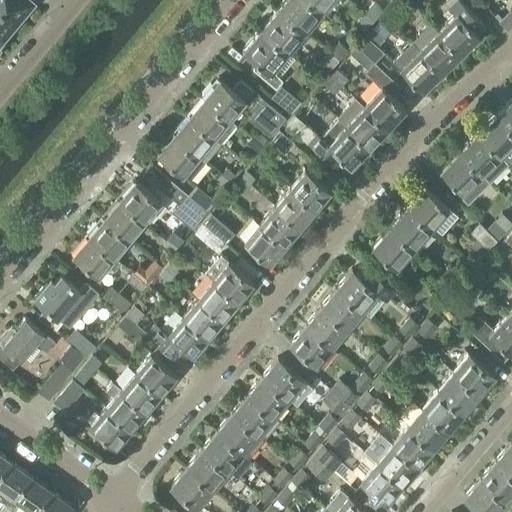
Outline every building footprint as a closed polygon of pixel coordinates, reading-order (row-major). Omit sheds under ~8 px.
[(0,0),(0,4),(15,18),(22,10),(23,11),(31,1),(30,0),(0,0)] [(307,0),(283,0),(276,8),(307,34),(324,14),(307,0)] [(307,0),(324,14),(335,0),(307,0)] [(412,5),(406,0),(395,0),(394,2),(406,12),(412,5)] [(456,11),(438,29),(460,52),(479,33),(476,30),(483,24),(460,0),(447,0),(446,1),(456,11)] [(499,0),(492,9),(506,21),(511,13),(511,9),(500,0),(499,0)] [(373,1),(363,12),(372,20),(382,9),(373,1)] [(15,18),(0,5),(0,35),(6,28),(7,29),(16,18),(15,18)] [(276,8),(259,28),(287,51),(290,54),(307,34),(276,8)] [(372,20),(363,12),(354,22),(364,30),(372,20)] [(431,22),(412,40),(419,47),(441,70),(460,52),(438,29),(431,22)] [(365,35),(377,45),(384,37),(372,26),(365,35)] [(259,28),(242,49),(255,60),(251,67),(275,87),(282,79),(273,69),(287,51),(259,28)] [(377,45),(365,35),(364,34),(355,44),(373,60),(382,50),(377,45)] [(327,51),(337,59),(347,48),(338,39),(327,51)] [(412,40),(392,59),(399,66),(421,89),(441,70),(419,47),(412,40)] [(337,59),(327,51),(318,61),(328,70),(337,59)] [(380,85),(363,104),(387,126),(405,106),(391,93),(398,84),(373,60),(364,70),(380,85)] [(328,75),(340,85),(348,77),(336,66),(328,75)] [(340,85),(328,75),(322,82),(334,93),(340,85)] [(219,77),(203,96),(229,118),(252,90),(240,79),(232,88),(219,77)] [(272,96),(289,111),(298,100),(280,86),(272,96)] [(203,96),(188,115),(213,136),(220,142),(236,123),(229,118),(203,96)] [(254,109),(249,115),(256,121),(271,133),(284,117),(266,101),(259,96),(251,106),(254,109)] [(354,96),(337,116),(338,117),(345,123),(369,145),(387,126),(363,104),(354,96)] [(511,97),(496,113),(511,129),(511,97)] [(293,113),(285,123),(310,144),(318,135),(293,113)] [(511,129),(496,113),(477,131),(500,154),(511,142),(511,129)] [(188,115),(172,133),(198,155),(205,160),(220,142),(213,136),(188,115)] [(318,135),(310,144),(333,166),(342,157),(350,165),(369,145),(345,123),(338,117),(320,136),(318,135)] [(279,129),(270,140),(280,148),(289,137),(279,129)] [(257,130),(252,137),(260,144),(266,137),(257,130)] [(477,131),(459,150),(489,181),(508,163),(500,155),(500,154),(477,131)] [(172,133),(156,152),(182,174),(189,179),(205,160),(198,155),(172,133)] [(260,144),(252,137),(247,142),(256,149),(260,144)] [(459,150),(439,169),(453,183),(450,186),(467,203),(489,181),(459,150)] [(226,166),(220,173),(231,182),(236,175),(226,166)] [(304,167),(289,186),(314,207),(330,188),(304,167)] [(245,168),(239,176),(249,183),(255,176),(245,168)] [(231,182),(220,173),(216,178),(227,187),(231,182)] [(249,183),(239,176),(234,182),(244,189),(249,183)] [(134,178),(118,197),(143,218),(159,199),(134,178)] [(196,185),(189,194),(207,209),(214,201),(196,185)] [(424,185),(406,205),(430,226),(448,206),(424,185)] [(289,186),(274,204),(299,225),(314,207),(289,186)] [(189,194),(182,202),(200,217),(207,209),(189,194)] [(143,218),(118,197),(103,216),(128,237),(143,218)] [(200,217),(182,202),(174,211),(192,226),(200,217)] [(274,204),(259,222),(284,243),(299,225),(274,204)] [(406,205),(389,225),(413,246),(430,226),(406,205)] [(511,222),(511,221),(501,211),(493,219),(505,231),(511,222)] [(210,212),(202,222),(225,241),(233,232),(210,212)] [(103,216),(87,234),(113,255),(128,237),(103,216)] [(225,241),(202,222),(194,231),(217,251),(225,241)] [(284,243),(259,222),(243,240),(268,262),(284,243)] [(497,238),(479,223),(471,232),(476,236),(469,243),(482,255),(497,238)] [(413,246),(389,225),(371,245),(395,267),(413,246)] [(167,237),(177,246),(182,239),(172,231),(167,237)] [(113,255),(87,234),(71,253),(97,274),(106,263),(114,269),(121,261),(113,255)] [(177,246),(167,237),(162,243),(172,251),(177,246)] [(511,244),(505,237),(498,245),(508,255),(511,251),(511,244)] [(193,258),(199,251),(188,242),(182,248),(193,258)] [(220,253),(204,271),(212,278),(237,299),(253,280),(227,259),(220,253)] [(162,267),(172,275),(178,268),(168,260),(162,267)] [(172,275),(162,267),(157,273),(167,282),(172,275)] [(136,274),(145,282),(151,277),(141,268),(136,274)] [(352,268),(336,287),(362,308),(369,314),(385,296),(386,297),(393,289),(369,268),(362,276),(352,268)] [(145,282),(136,274),(132,270),(126,277),(140,289),(145,282)] [(453,281),(441,271),(435,279),(446,289),(453,281)] [(54,281),(51,279),(35,298),(57,316),(75,294),(86,303),(92,296),(81,287),(79,289),(61,274),(54,281)] [(212,278),(197,295),(222,317),(237,299),(212,278)] [(410,292),(429,308),(438,298),(418,282),(410,292)] [(121,311),(129,302),(130,301),(111,286),(103,296),(121,311)] [(362,308),(336,287),(321,304),(346,326),(362,308)] [(197,295),(182,313),(207,335),(222,317),(197,295)] [(133,304),(125,314),(134,322),(142,312),(133,304)] [(321,304),(306,322),(331,344),(346,326),(321,304)] [(480,319),(470,330),(500,358),(502,356),(508,350),(511,353),(511,352),(511,317),(506,312),(490,328),(480,319)] [(157,322),(148,332),(181,360),(189,351),(192,353),(207,335),(182,313),(167,331),(157,322)] [(134,322),(125,314),(117,323),(139,343),(147,333),(134,322)] [(0,337),(0,356),(1,357),(3,356),(12,364),(10,365),(11,366),(36,339),(46,348),(52,341),(43,332),(26,316),(15,328),(11,324),(0,337)] [(407,332),(416,322),(409,316),(400,326),(407,332)] [(435,324),(427,317),(418,328),(426,334),(435,324)] [(331,344),(306,322),(290,341),(316,362),(331,344)] [(72,343),(85,354),(93,345),(74,328),(65,338),(66,339),(66,338),(72,343)] [(393,354),(402,341),(393,333),(383,346),(393,354)] [(411,355),(421,343),(411,335),(401,347),(411,355)] [(72,343),(59,358),(62,361),(38,390),(48,398),(85,354),(72,343)] [(135,369),(160,390),(176,372),(150,350),(135,369)] [(378,372),(387,359),(377,351),(368,364),(378,372)] [(86,359),(95,367),(101,360),(92,353),(86,359)] [(396,373),(406,361),(396,353),(386,364),(396,373)] [(453,371),(478,393),(494,374),(469,353),(453,371)] [(277,356),(261,375),(286,397),(302,378),(277,356)] [(95,367),(86,359),(74,374),(83,382),(95,367)] [(135,369),(120,387),(145,408),(160,390),(135,369)] [(363,389),(372,377),(363,370),(353,381),(363,389)] [(382,371),(371,383),(380,391),(391,379),(382,371)] [(453,371),(438,389),(463,411),(478,393),(453,371)] [(286,397),(261,375),(245,393),(271,415),(272,414),(286,397)] [(72,378),(53,400),(63,408),(81,386),(72,378)] [(356,393),(338,378),(330,388),(348,403),(356,393)] [(113,395),(104,405),(130,427),(145,408),(120,387),(113,381),(106,389),(113,395)] [(330,388),(322,397),(333,406),(340,412),(348,403),(330,388)] [(365,409),(375,397),(366,389),(356,402),(365,409)] [(438,389),(423,407),(448,428),(463,411),(438,389)] [(271,415),(245,393),(230,412),(262,438),(278,418),(272,414),(271,415)] [(130,427),(104,405),(89,424),(93,427),(90,430),(98,437),(101,434),(114,445),(130,427)] [(328,411),(317,423),(327,432),(338,419),(336,417),(340,412),(333,406),(329,411),(328,411)] [(350,427),(360,414),(350,407),(340,419),(350,427)] [(448,428),(423,407),(407,425),(432,446),(448,428)] [(262,438),(230,412),(215,430),(240,452),(241,450),(247,455),(262,438)] [(432,446),(407,425),(398,418),(392,425),(401,433),(392,443),(417,464),(432,446)] [(335,445),(345,433),(335,425),(325,437),(335,445)] [(312,449),(322,437),(313,429),(302,441),(312,449)] [(215,430),(199,448),(224,470),(240,452),(215,430)] [(511,442),(495,459),(511,473),(511,442)] [(314,453),(332,468),(340,458),(322,443),(314,453)] [(417,464),(392,443),(377,461),(402,482),(417,464)] [(297,467),(307,455),(296,446),(286,459),(297,467)] [(199,448),(184,467),(209,488),(224,470),(199,448)] [(0,451),(0,468),(8,458),(0,451)] [(332,468),(314,453),(306,462),(324,477),(332,468)] [(0,468),(0,499),(5,503),(9,498),(10,499),(29,472),(8,458),(0,468)] [(511,490),(511,473),(495,459),(480,477),(505,499),(511,490)] [(402,482),(377,461),(361,479),(386,500),(402,482)] [(280,484),(292,472),(283,465),(272,477),(280,484)] [(291,477),(293,479),(300,485),(310,474),(301,466),(291,477)] [(209,488),(184,467),(170,483),(184,495),(182,498),(191,505),(193,502),(195,505),(209,488)] [(29,472),(10,499),(17,504),(20,500),(33,510),(50,487),(29,472)] [(493,511),(505,499),(480,477),(464,496),(483,511),(493,511)] [(300,485),(293,479),(278,497),(285,503),(300,485)] [(266,502),(277,490),(269,483),(258,495),(266,502)] [(50,487),(33,510),(35,511),(75,511),(76,511),(68,506),(71,502),(50,487)] [(369,511),(341,488),(325,506),(332,511),(369,511)] [(243,511),(242,511),(256,511),(260,507),(252,500),(243,511)] [(278,511),(280,510),(271,502),(262,511),(278,511)] [(0,511),(12,511),(13,510),(5,503),(0,509),(0,511)]
